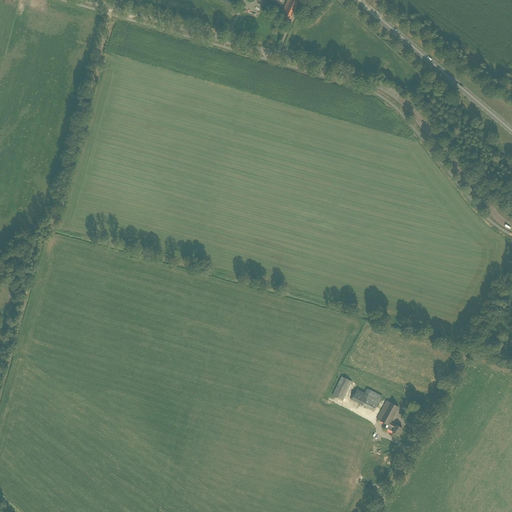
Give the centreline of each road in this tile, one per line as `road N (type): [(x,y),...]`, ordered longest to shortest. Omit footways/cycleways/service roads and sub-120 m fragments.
road 1 (tertiary): [(511,227),(386,90),(87,0)]
road 2 (track): [(21,260),(30,241),(52,228),(113,7)]
road 3 (unclassified): [(379,511),(511,270)]
road 4 (primary): [(358,0),(511,130)]
